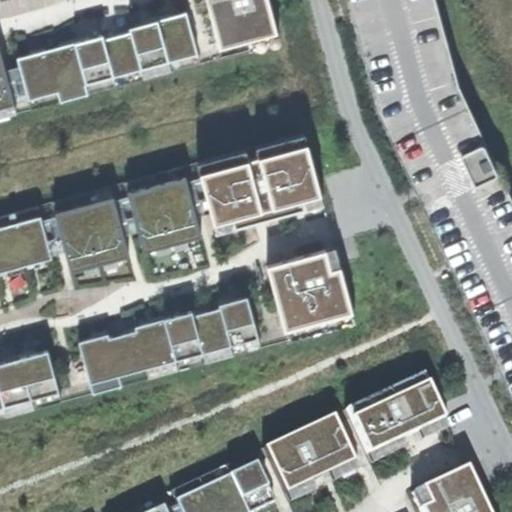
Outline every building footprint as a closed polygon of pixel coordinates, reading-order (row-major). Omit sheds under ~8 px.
[(0,0),(0,116),(279,41),(276,32),(218,48),(197,53),(28,99),(14,103),(0,106),(0,0)] [(205,0),(218,48),(276,32),(267,0),(205,0)] [(433,0),(347,0),(379,114),(452,268),(511,396),(511,202),(456,83),(433,0)] [(29,54),(16,57),(28,99),(197,53),(185,11),(173,15),(141,23),(129,27),(130,31),(114,36),(103,39),(102,34),(90,37),(58,46),(45,49),(29,54)] [(140,19),(141,23),(173,15),(172,11),(165,13),(146,18),(140,19)] [(113,31),(114,36),(130,31),(129,27),(120,29),(113,31)] [(57,42),(58,46),(90,37),(89,33),(83,35),(62,40),(57,42)] [(28,49),(29,54),(45,49),(44,45),(33,48),(28,49)] [(0,106),(14,103),(6,74),(0,50),(0,106)] [(185,176),(199,172),(306,143),(304,133),(0,215),(0,417),(355,321),(352,312),(284,330),(258,338),(89,383),(59,391),(0,407),(0,225),(40,215),(54,211),(112,195),(127,192),(185,176)] [(211,214),(213,223),(277,206),(290,202),(303,198),(320,194),(306,143),(199,172),(211,214)] [(138,229),(144,251),(155,248),(169,244),(173,243),(197,236),(201,235),(185,176),(127,192),(138,229)] [(323,204),(320,194),(303,198),(306,208),(323,204)] [(65,250),(71,271),(74,270),(97,264),(102,262),(116,258),(129,255),(112,195),(54,211),(65,250)] [(280,215),(277,206),(213,223),(216,233),(280,215)] [(0,270),(4,270),(6,269),(22,265),(27,264),(32,262),(51,257),(40,215),(0,225),(0,270)] [(199,243),(197,236),(173,243),(175,250),(199,243)] [(171,251),(169,244),(155,248),(157,254),(171,251)] [(266,265),(284,330),(352,312),(334,246),(296,257),(266,265)] [(118,265),(116,258),(102,262),(104,268),(118,265)] [(99,270),(97,264),(74,270),(75,276),(99,270)] [(24,272),(22,265),(6,269),(8,276),(24,272)] [(217,299),(218,303),(234,298),(233,294),(226,296),(217,299)] [(91,337),(78,340),(89,383),(258,338),(246,295),(234,298),(218,303),(219,307),(208,310),(193,314),(192,310),(179,313),(148,322),(134,325),(135,330),(120,334),(109,337),(107,333),(91,337)] [(199,308),(192,310),(193,314),(208,310),(207,306),(199,308)] [(147,318),(148,322),(179,313),(178,309),(172,311),(152,316),(147,318)] [(119,329),(120,334),(135,330),(134,325),(125,328),(119,329)] [(90,333),(91,337),(107,333),(106,329),(97,331),(90,333)] [(3,357),(4,361),(35,352),(34,348),(28,350),(8,355),(3,357)] [(0,407),(59,391),(47,349),(35,352),(4,361),(0,361),(0,407)] [(349,420),(426,383),(422,375),(130,511),(152,511),(160,508),(174,502),(253,464),(267,458),(336,426),(349,420)] [(349,420),(370,465),(403,449),(399,440),(404,437),(410,435),(416,432),(421,441),(447,429),(426,383),(349,420)] [(267,458),(288,503),(314,491),(309,482),(314,480),(320,477),(326,474),(330,483),(357,470),(336,426),(267,458)] [(414,444),(421,441),(416,432),(410,435),(414,444)] [(174,502),(178,511),(254,511),(255,511),(258,511),(270,505),(272,504),(253,464),(174,502)] [(410,494),(418,511),(484,511),(464,469),(436,482),(410,494)] [(324,485),(330,483),(326,474),(320,477),(324,485)]
